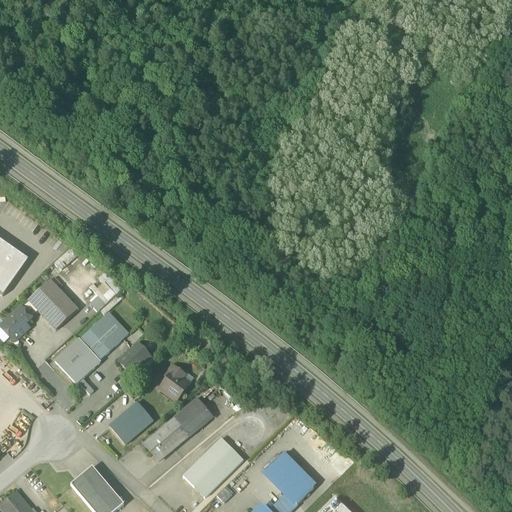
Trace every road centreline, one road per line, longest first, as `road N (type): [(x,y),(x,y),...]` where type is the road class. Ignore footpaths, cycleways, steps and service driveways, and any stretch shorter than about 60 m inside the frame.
road 1 (primary): [(0,150),(331,401),(452,511)]
road 2 (residential): [(0,483),(55,437),(85,442),(149,502)]
